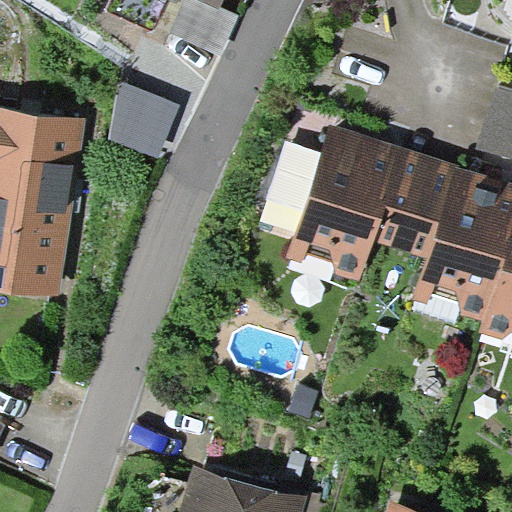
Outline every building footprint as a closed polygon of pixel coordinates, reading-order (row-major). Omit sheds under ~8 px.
[(232,0),(167,0),(224,22),(232,0)] [(511,95),(497,91),(478,149),(511,159),(511,95)] [(81,121),(0,112),(0,285),(64,292),(81,121)] [(450,163),(330,128),(289,265),(362,287),(374,247),(420,261),(450,163)] [(511,182),(457,168),(422,296),(488,314),(481,341),(511,348),(511,182)] [(298,511),(302,495),(191,471),(182,511),(298,511)]
